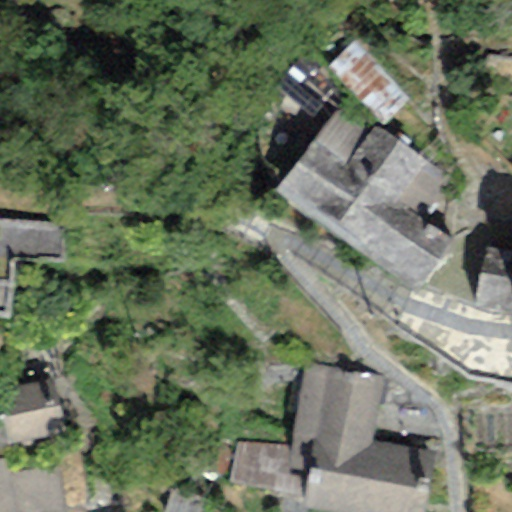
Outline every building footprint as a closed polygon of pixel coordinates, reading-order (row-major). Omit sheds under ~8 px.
[(356,40),(329,65),(387,126),(414,101),(356,40)] [(308,142),(274,190),(417,293),(452,245),(394,203),(422,163),(374,128),(345,168),(308,142)] [(511,250),(482,248),(475,311),(511,314),(511,250)] [(313,436),(370,444),(380,375),(301,363),(291,432),(313,436)] [(52,379),(0,390),(0,417),(6,446),(64,433),(52,379)] [(313,436),(291,432),(288,449),(235,442),(228,485),(304,497),(313,436)] [(370,444),(313,436),(304,497),(302,509),(319,511),(421,511),(430,453),(370,444)] [(8,457),(0,458),(0,511),(62,511),(55,466),(10,472),(8,457)] [(162,511),(200,511),(201,511),(205,499),(171,487),(162,511)]
